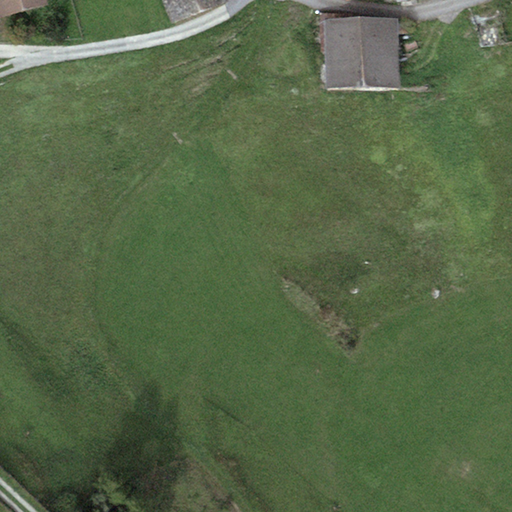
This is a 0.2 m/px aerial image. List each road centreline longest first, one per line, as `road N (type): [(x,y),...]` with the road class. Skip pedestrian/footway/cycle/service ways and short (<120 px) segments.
road 1 (track): [(0,56),(19,65),(167,43),(267,0)]
road 2 (residential): [(501,0),(421,19),(322,9),(313,0)]
